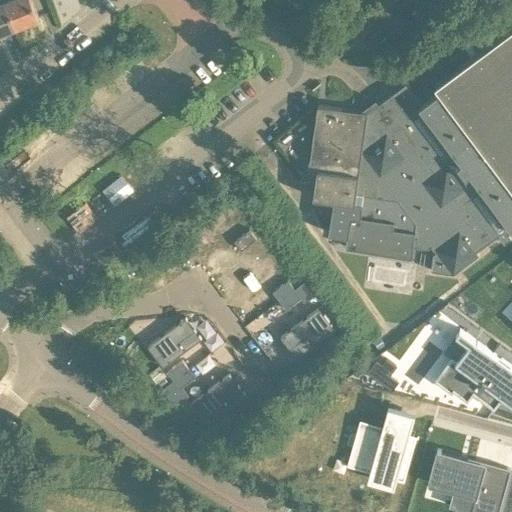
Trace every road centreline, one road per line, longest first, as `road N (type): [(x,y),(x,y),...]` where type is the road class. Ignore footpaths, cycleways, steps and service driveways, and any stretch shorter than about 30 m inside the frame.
road 1 (unknown): [(260,367),(202,294),(103,310),(74,303),(52,256)]
road 2 (unclassified): [(42,364),(268,511)]
road 3 (unclassified): [(0,107),(128,0)]
